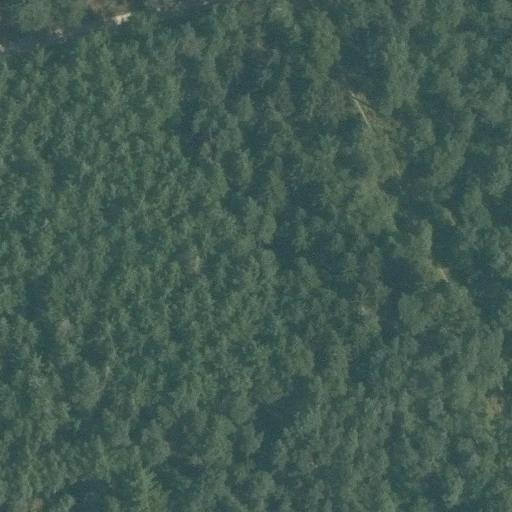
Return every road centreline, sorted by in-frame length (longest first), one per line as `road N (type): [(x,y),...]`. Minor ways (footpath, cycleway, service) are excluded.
road 1 (track): [(511,409),(307,0)]
road 2 (track): [(0,50),(240,0)]
